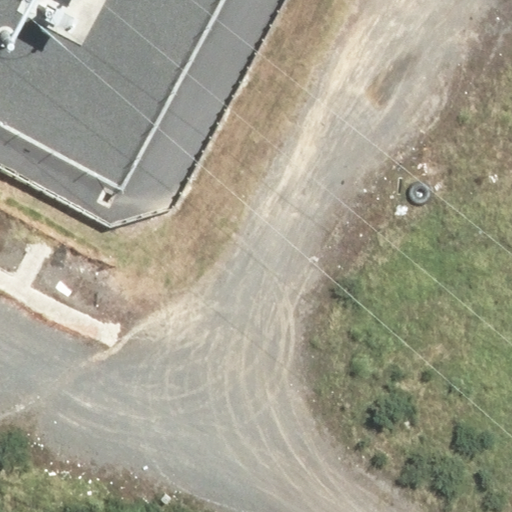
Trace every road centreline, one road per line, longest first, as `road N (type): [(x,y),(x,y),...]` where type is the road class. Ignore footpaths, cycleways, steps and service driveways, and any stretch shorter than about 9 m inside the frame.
road 1 (unknown): [(0,281),(382,511)]
road 2 (unknown): [(185,511),(0,405)]
